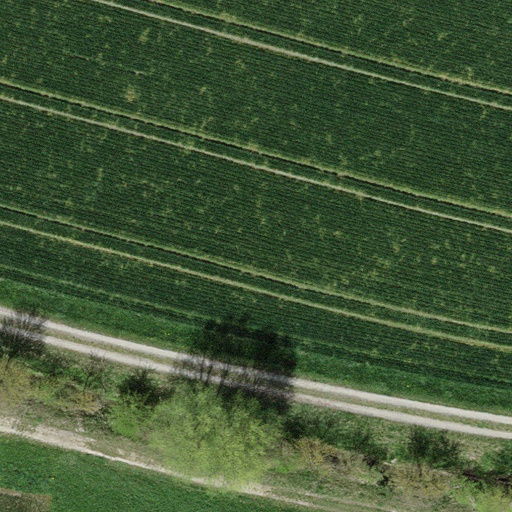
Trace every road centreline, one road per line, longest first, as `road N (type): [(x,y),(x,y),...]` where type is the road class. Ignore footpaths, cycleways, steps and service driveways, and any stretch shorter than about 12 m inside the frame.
road 1 (track): [(0,329),(221,387),(511,429)]
road 2 (track): [(0,429),(336,511)]
